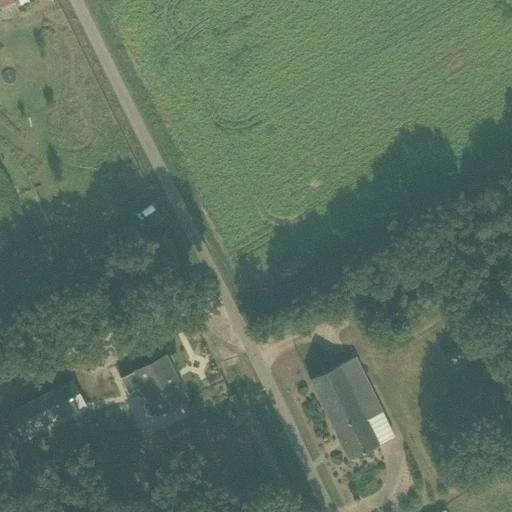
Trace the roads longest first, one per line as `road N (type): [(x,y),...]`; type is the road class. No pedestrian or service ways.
road 1 (unclassified): [(328,511),(79,0)]
road 2 (track): [(66,274),(176,199)]
